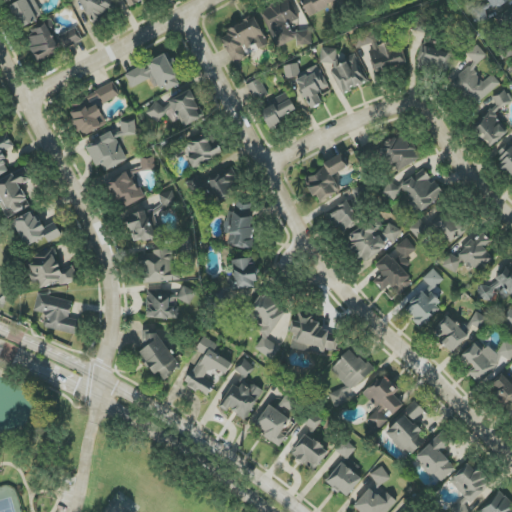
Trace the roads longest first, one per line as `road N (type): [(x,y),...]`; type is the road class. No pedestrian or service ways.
road 1 (residential): [(511,455),(320,258),(189,12)]
road 2 (residential): [(97,403),(109,277),(34,95),(0,37)]
road 3 (tertiary): [(298,511),(192,434),(0,329)]
road 4 (tertiary): [(0,354),(139,426),(264,511)]
road 5 (residential): [(511,209),(474,173),(433,108),(395,107),(269,162)]
road 6 (residential): [(213,0),(34,95)]
